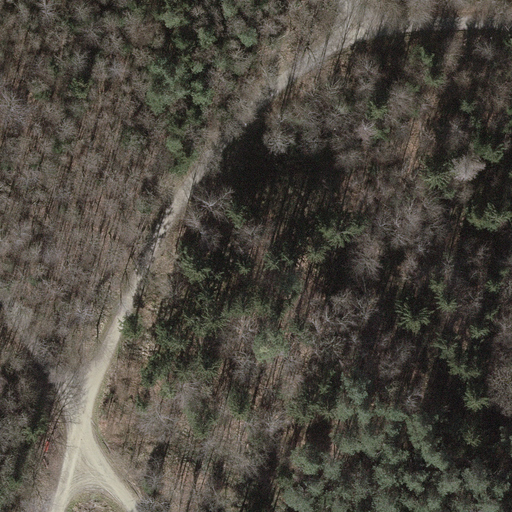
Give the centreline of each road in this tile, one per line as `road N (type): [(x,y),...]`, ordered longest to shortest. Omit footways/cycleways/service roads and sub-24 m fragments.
road 1 (track): [(352,38),(231,134),(84,412),(60,511)]
road 2 (track): [(139,511),(84,412),(0,289)]
road 3 (track): [(511,29),(352,38)]
